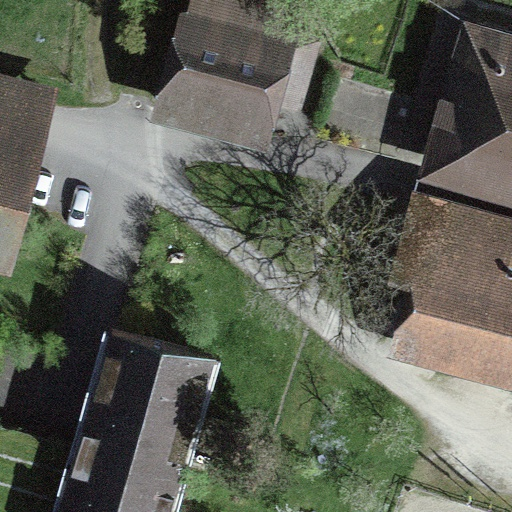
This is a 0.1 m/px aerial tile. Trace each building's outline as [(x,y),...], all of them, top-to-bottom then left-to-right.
[(294,32),(302,0),(201,0),(172,109),(225,124),(233,94),(245,98),(258,101),(261,90),(296,100),(313,38),(294,32)] [(511,53),(470,42),(439,151),(511,171),(511,53)] [(0,232),(10,235),(40,118),(47,92),(0,79),(0,232)] [(511,231),(410,203),(391,271),(417,279),(400,340),(452,354),(507,369),(511,350),(511,231)] [(169,511),(213,351),(112,324),(81,437),(79,445),(61,511),(169,511)] [(0,511),(61,511),(79,445),(0,424),(0,511)]
